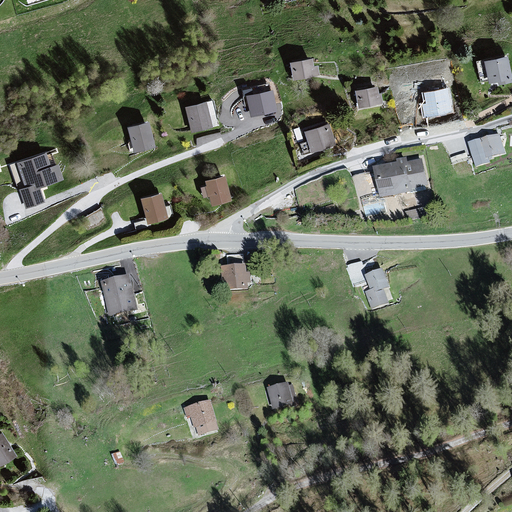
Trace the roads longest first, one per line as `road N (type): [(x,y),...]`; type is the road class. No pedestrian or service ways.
road 1 (residential): [(511,118),(413,142),(282,191),(236,220),(229,241)]
road 2 (residential): [(0,278),(159,245),(229,241)]
road 3 (unclassified): [(359,242),(511,233)]
road 4 (residential): [(229,241),(359,242)]
